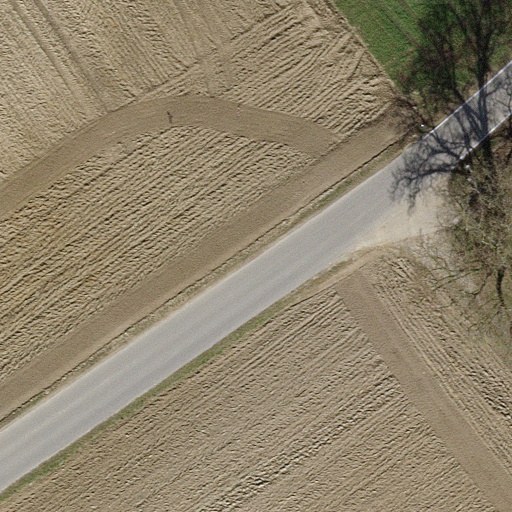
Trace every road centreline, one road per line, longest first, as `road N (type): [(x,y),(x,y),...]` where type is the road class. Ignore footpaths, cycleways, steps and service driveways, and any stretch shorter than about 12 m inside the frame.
road 1 (tertiary): [(0,465),(367,211),(511,72)]
road 2 (track): [(367,211),(428,236),(511,245)]
road 3 (track): [(367,211),(511,182)]
